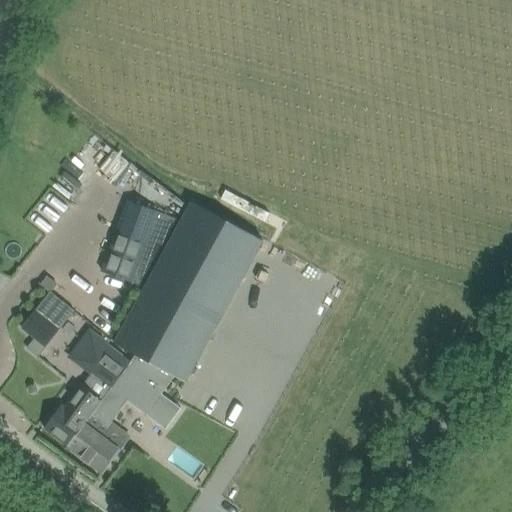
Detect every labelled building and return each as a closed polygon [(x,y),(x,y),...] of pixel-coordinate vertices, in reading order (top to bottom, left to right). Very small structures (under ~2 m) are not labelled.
[(105,166),(103,164),(115,148),(96,132),(51,188),(74,206),(105,166)] [(129,200),(102,271),(141,286),(178,219),(129,200)] [(192,201),(114,343),(136,355),(175,376),(186,382),(264,240),(192,201)] [(51,291),(22,328),(35,338),(28,347),(38,356),(75,310),(51,291)] [(108,344),(88,371),(91,373),(111,388),(131,361),(108,344)] [(102,400),(68,446),(103,472),(130,436),(112,422),(128,400),(147,414),(162,393),(175,376),(136,355),(131,361),(111,388),(102,400)] [(111,388),(91,373),(64,408),(62,406),(45,429),(68,446),(102,400),(111,388)] [(142,449),(156,458),(169,439),(155,429),(142,449)]
